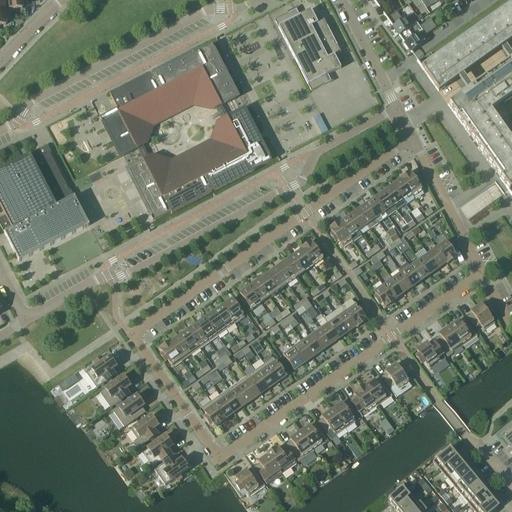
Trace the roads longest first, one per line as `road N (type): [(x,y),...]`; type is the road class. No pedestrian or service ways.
road 1 (residential): [(411,140),(129,338),(218,458),(478,274)]
road 2 (residential): [(25,320),(286,191),(307,177),(317,153),(396,110)]
road 3 (residential): [(0,131),(32,101),(203,13),(258,0)]
road 4 (residential): [(411,140),(478,274)]
road 5 (residential): [(340,0),(396,110)]
